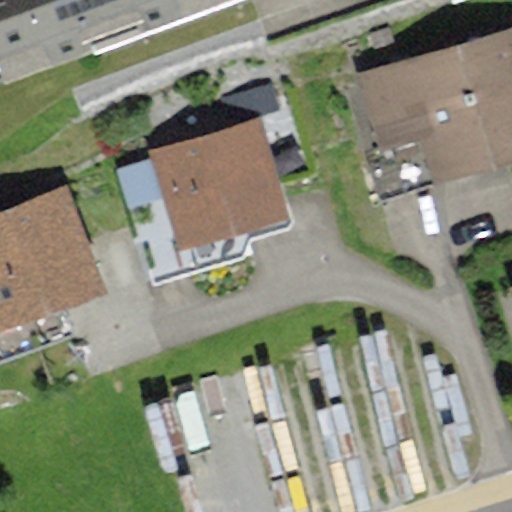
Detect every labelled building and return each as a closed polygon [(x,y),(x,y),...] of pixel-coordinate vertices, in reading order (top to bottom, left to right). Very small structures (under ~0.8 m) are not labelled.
[(0,0),(0,58),(164,0),(0,0)] [(511,47),(507,31),(356,77),(396,205),(511,169),(511,47)] [(281,225),(251,115),(136,147),(167,256),(281,225)] [(58,181),(0,202),(0,329),(101,291),(58,181)] [(511,276),(501,280),(511,313),(511,276)]
